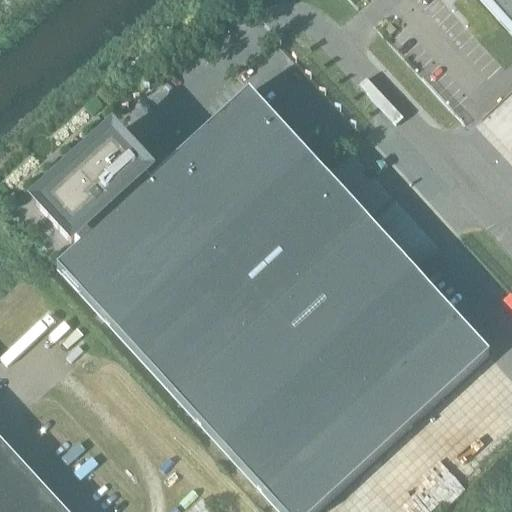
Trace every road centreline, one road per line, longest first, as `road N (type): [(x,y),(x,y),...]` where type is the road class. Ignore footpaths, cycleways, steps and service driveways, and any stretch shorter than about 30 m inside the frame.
road 1 (unclassified): [(511,236),(318,26),(292,19),(267,27)]
road 2 (unclassified): [(79,511),(0,414),(11,390),(73,331)]
